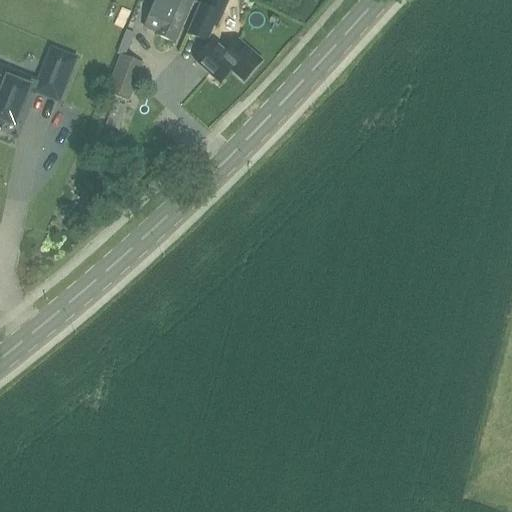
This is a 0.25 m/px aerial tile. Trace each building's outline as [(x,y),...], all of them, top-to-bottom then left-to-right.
[(174,45),(191,9),(188,8),(191,0),(154,0),(142,28),(153,33),(152,35),(174,45)] [(201,0),(187,33),(205,41),(212,25),(216,27),(227,0),(201,0)] [(213,41),(194,62),(209,75),(221,62),(243,81),(260,61),(237,41),(226,53),(213,41)] [(129,103),(143,64),(120,56),(106,95),(129,103)] [(15,73),(0,66),(0,115),(17,122),(32,85),(61,97),(71,73),(48,63),(41,80),(31,76),(31,75),(16,69),(15,73)]
